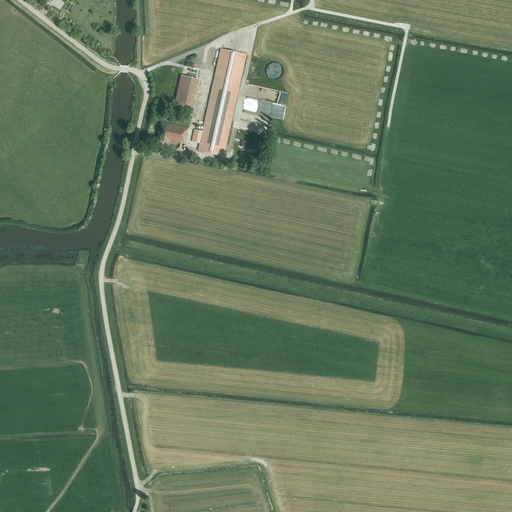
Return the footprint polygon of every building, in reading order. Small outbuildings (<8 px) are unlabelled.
[(198,151),(224,157),(246,56),(221,50),(202,131),(195,129),(192,141),(200,143),(198,151)] [(284,66),(272,63),(269,75),(282,77),(284,66)] [(192,109),(198,80),(181,76),(174,105),(192,109)] [(279,91),(277,104),(286,106),(289,93),(279,91)] [(269,126),(271,118),(246,113),(244,121),(269,126)] [(186,142),(189,128),(161,122),(157,139),(164,141),(164,142),(173,144),(172,149),(183,151),(185,142),(186,142)] [(257,144),(242,141),(241,147),(255,150),(256,146),(257,144)]
